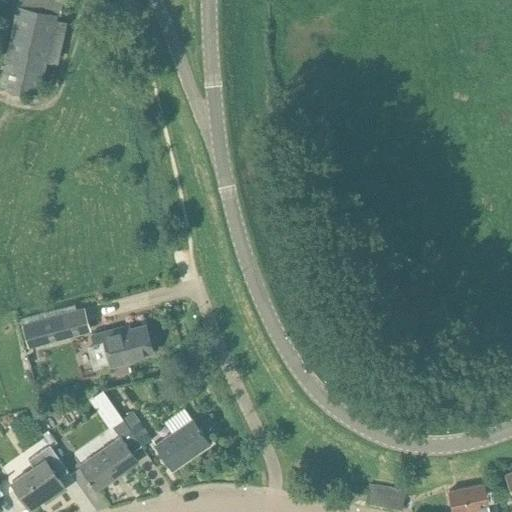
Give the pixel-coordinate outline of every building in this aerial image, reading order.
[(68,23),(57,20),(61,7),(58,6),(59,0),(18,0),(18,1),(0,84),(39,93),(47,63),(57,65),(68,23)] [(0,46),(4,47),(8,13),(0,12),(0,46)] [(90,39),(85,44),(99,59),(105,54),(90,39)] [(78,310),(22,325),(28,346),(83,332),(78,310)] [(95,344),(88,346),(94,368),(95,368),(109,364),(111,364),(111,365),(126,362),(125,359),(152,352),(145,326),(130,330),(115,334),(114,329),(94,335),(92,335),(95,344)] [(121,415),(132,409),(117,383),(106,390),(121,415)] [(41,390),(44,402),(50,400),(47,389),(41,390)] [(134,412),(123,419),(141,445),(152,438),(141,421),(140,421),(134,412)] [(119,436),(79,464),(91,482),(97,490),(138,462),(131,452),(141,445),(123,419),(113,427),(119,436)] [(155,445),(173,470),(210,444),(201,432),(203,430),(200,426),(198,428),(192,419),(155,445)] [(49,430),(43,434),(49,444),(52,447),(58,443),(49,430)] [(40,431),(31,437),(38,447),(47,441),(40,431)] [(52,447),(49,444),(28,459),(33,467),(12,482),(30,508),(52,493),(54,496),(65,488),(58,478),(68,471),(52,447)] [(370,484),(366,503),(401,509),(405,490),(370,484)] [(492,503),(488,504),(484,484),(449,491),(453,511),(476,507),(476,511),(488,511),(493,511),(492,503)]
